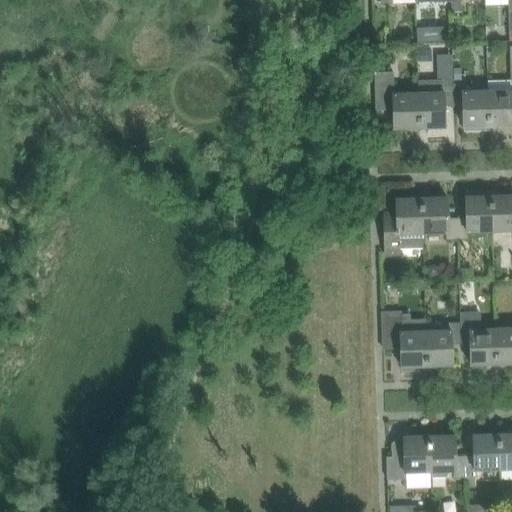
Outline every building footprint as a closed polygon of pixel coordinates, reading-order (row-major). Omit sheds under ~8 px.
[(420,128),(419,92),(395,93),(394,70),(375,71),(376,108),(394,108),(394,129),(420,128)] [(446,127),(445,107),(454,106),(454,85),(453,79),(418,80),(419,92),(420,128),(446,127)] [(511,125),(511,82),(511,83),(511,89),(488,90),(490,126),(511,125)] [(490,126),(488,90),(473,91),(473,84),(454,85),(454,106),(464,106),(464,131),(482,131),(482,126),(490,126)] [(493,232),(492,196),(484,196),(484,191),(466,191),(467,217),(458,218),(458,239),(470,239),(470,233),(493,232)] [(511,195),(492,196),(493,232),(511,231),(511,195)] [(448,197),(422,198),(423,234),(447,233),(447,240),(458,239),(458,218),(448,218),(448,197)] [(423,234),(422,198),(397,198),(397,211),(383,211),(386,256),(401,255),(401,249),(423,248),(423,234)] [(428,366),(426,330),(426,320),(403,321),(403,325),(391,325),(392,347),(401,346),(402,354),(399,354),(399,363),(402,363),(402,371),(420,371),(420,367),(428,366)] [(497,364),(496,328),(481,329),(480,322),(461,323),(462,345),(471,344),(471,365),(497,364)] [(453,345),(462,345),(461,323),(449,323),(449,329),(426,330),(428,366),(453,366),(453,345)] [(511,363),(511,327),(496,328),(497,364),(511,363)] [(511,428),(509,432),(507,432),(507,433),(499,433),(501,470),(511,469),(511,428)] [(501,470),(499,433),(474,434),(474,455),(465,456),(466,477),(478,477),(477,470),(501,470)] [(456,456),(455,435),(429,436),(431,472),(432,477),(446,476),(448,473),(448,471),(454,471),(454,478),(466,477),(465,456),(456,456)] [(431,472),(429,436),(404,436),(404,439),(397,439),(392,444),(393,457),(387,457),(388,480),(408,479),(408,473),(431,472)] [(389,511),(406,511),(393,501),(389,501),(389,511)]
